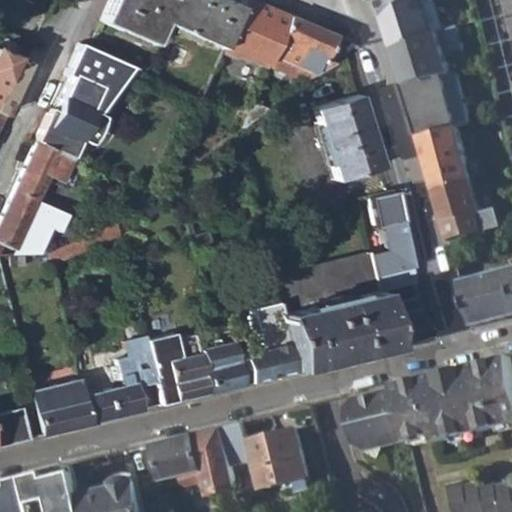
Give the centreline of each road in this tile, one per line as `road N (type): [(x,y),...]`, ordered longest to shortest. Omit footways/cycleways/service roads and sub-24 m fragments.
road 1 (residential): [(0,467),(458,356)]
road 2 (residential): [(360,19),(458,356)]
road 3 (residential): [(76,0),(0,169)]
